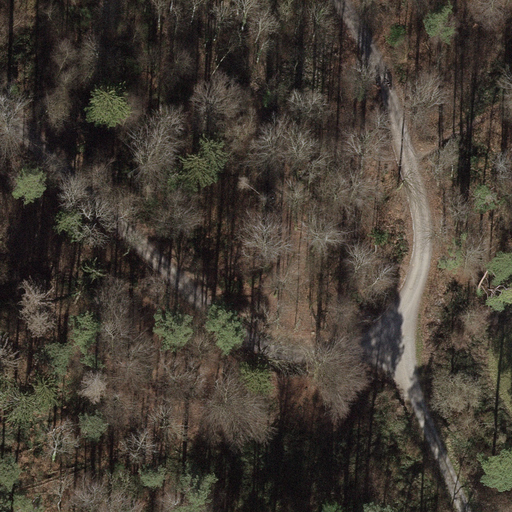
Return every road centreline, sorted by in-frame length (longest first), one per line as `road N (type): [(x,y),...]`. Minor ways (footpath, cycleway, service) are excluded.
road 1 (track): [(341,0),(388,80),(422,184),(426,233),(399,334),(459,511)]
road 2 (track): [(0,118),(183,293),(250,345),(315,359),(399,334)]
